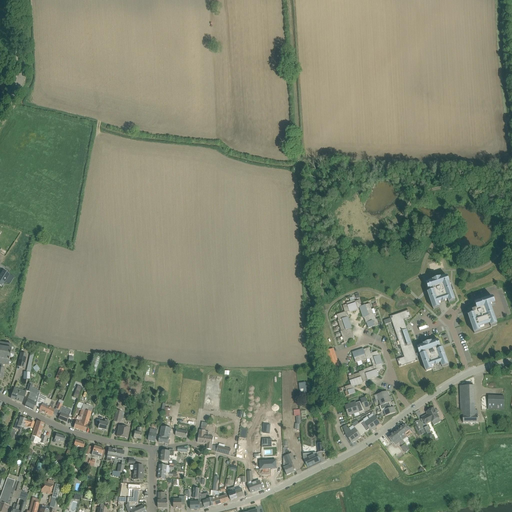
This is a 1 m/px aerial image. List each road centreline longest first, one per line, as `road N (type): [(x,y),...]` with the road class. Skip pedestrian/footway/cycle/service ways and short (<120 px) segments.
road 1 (unclassified): [(411,410),(333,462),(205,511)]
road 2 (residential): [(150,450),(49,423),(0,396)]
road 3 (track): [(511,435),(467,439),(440,474),(407,484),(398,477)]
road 4 (track): [(180,365),(309,365)]
road 5 (residential): [(468,373),(450,323),(467,302),(496,293),(496,311)]
road 6 (unclassified): [(0,116),(22,77),(20,0)]
road 7 (residential): [(411,410),(384,345),(370,340),(339,354)]
